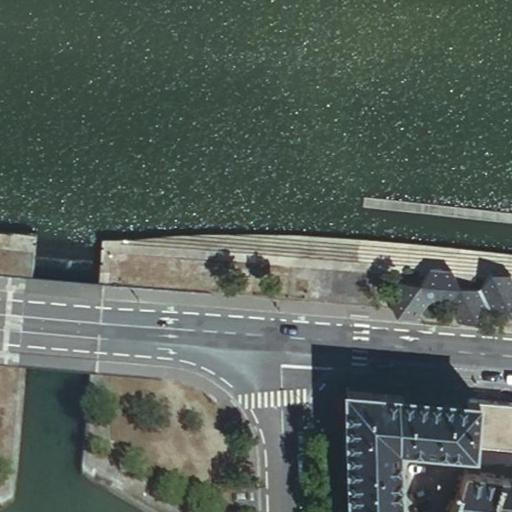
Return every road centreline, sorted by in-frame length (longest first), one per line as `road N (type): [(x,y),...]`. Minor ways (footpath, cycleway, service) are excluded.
road 1 (secondary): [(0,318),(284,341)]
road 2 (secondary): [(284,341),(511,359)]
road 3 (residential): [(284,511),(284,341)]
